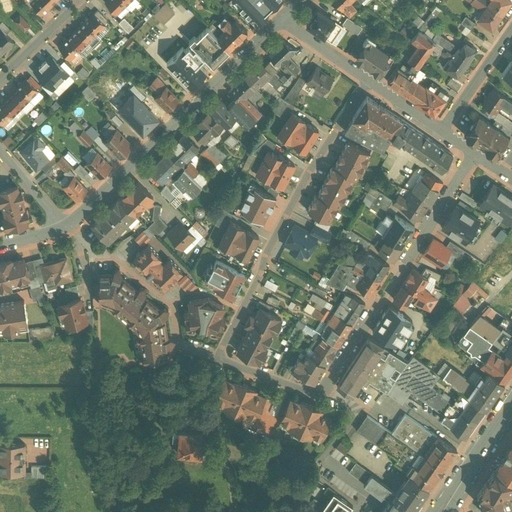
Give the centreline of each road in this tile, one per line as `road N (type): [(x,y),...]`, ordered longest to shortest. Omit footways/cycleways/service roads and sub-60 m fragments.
road 1 (residential): [(367,76),(217,358)]
road 2 (residential): [(282,14),(65,219)]
road 3 (residential): [(472,152),(318,396)]
road 4 (residential): [(318,396),(356,408),(315,465),(308,511)]
road 5 (tertiary): [(441,511),(511,404)]
road 6 (residential): [(511,29),(441,130)]
